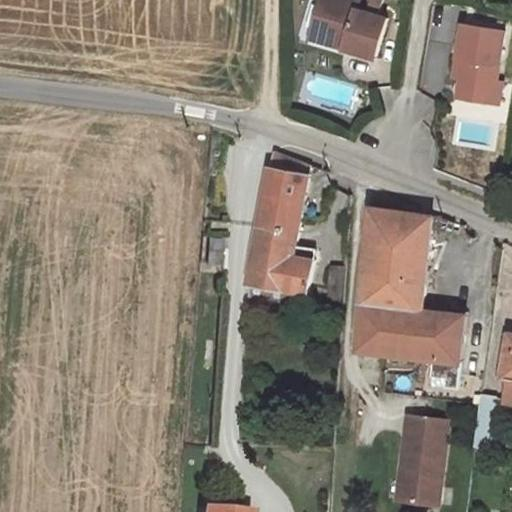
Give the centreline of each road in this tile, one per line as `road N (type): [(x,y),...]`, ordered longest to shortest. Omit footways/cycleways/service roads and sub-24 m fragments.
road 1 (unclassified): [(0,83),(157,103),(269,128),(511,223)]
road 2 (track): [(363,167),(338,511)]
road 3 (track): [(269,128),(269,0)]
